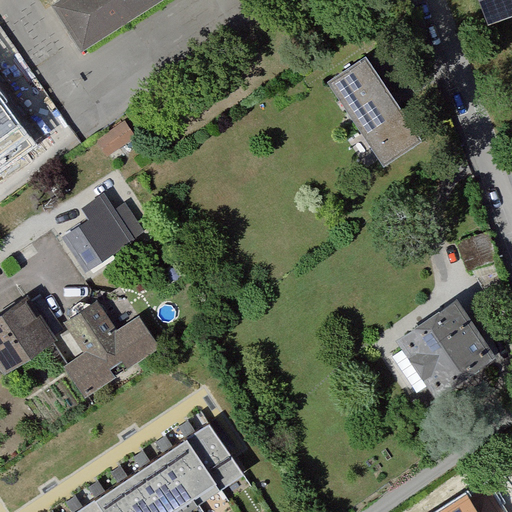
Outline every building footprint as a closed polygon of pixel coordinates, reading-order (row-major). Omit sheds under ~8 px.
[(167,0),(64,0),(56,5),(86,53),(167,0)] [(511,0),(477,0),(487,27),(511,18),(511,0)] [(424,139),(366,55),(329,81),(386,165),(424,139)] [(0,170),(37,145),(0,93),(0,170)] [(142,243),(106,191),(54,227),(89,279),(142,243)] [(63,341),(33,298),(0,320),(0,353),(14,374),(63,341)] [(499,359),(460,299),(398,339),(437,399),(499,359)] [(166,348),(145,316),(122,331),(103,302),(70,324),(91,356),(74,367),(93,396),(166,348)] [(215,423),(81,511),(193,511),(250,475),(215,423)] [(483,511),(472,494),(444,511),(483,511)]
